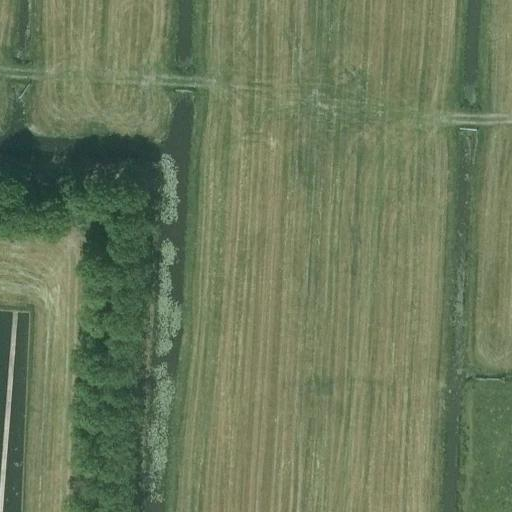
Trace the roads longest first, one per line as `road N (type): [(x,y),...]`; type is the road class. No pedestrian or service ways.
road 1 (track): [(511,117),(431,121),(417,189),(388,511)]
road 2 (track): [(431,121),(298,86),(32,78),(0,67)]
road 3 (track): [(0,267),(28,275),(49,306),(44,511)]
